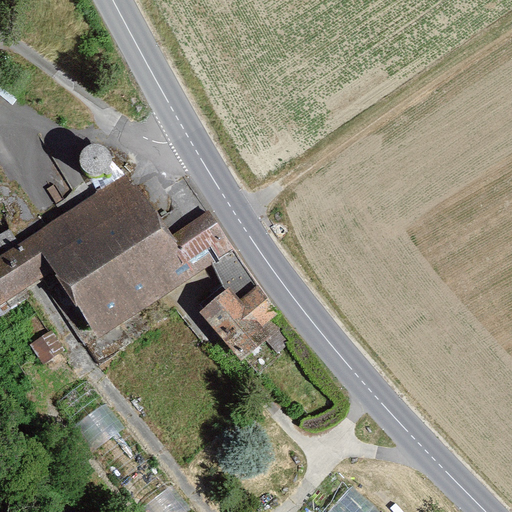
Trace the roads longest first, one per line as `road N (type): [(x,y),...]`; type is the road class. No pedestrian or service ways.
road 1 (secondary): [(218,179),(367,385),(488,511)]
road 2 (unclassified): [(0,41),(218,179)]
road 3 (secondary): [(117,0),(218,179)]
